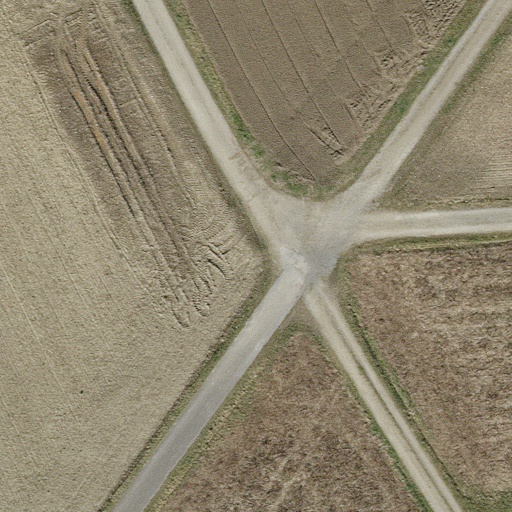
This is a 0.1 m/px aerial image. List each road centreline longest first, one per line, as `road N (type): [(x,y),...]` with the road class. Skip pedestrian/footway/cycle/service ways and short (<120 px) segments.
road 1 (track): [(456,511),(217,129),(154,0)]
road 2 (track): [(507,0),(305,266)]
road 3 (track): [(305,266),(130,511)]
road 4 (track): [(511,216),(398,225),(305,266)]
